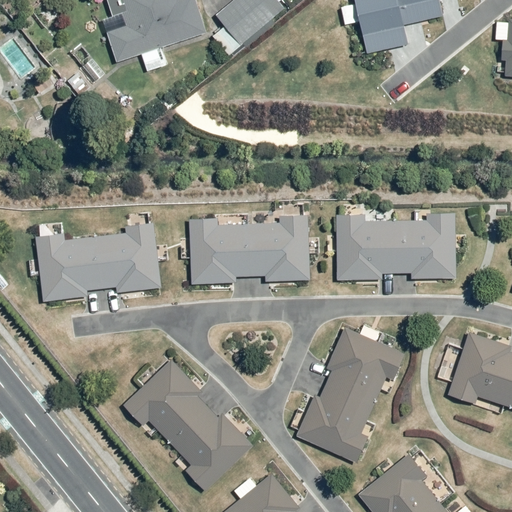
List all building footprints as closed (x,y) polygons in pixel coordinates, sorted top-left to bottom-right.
[(109,0),(115,18),(106,22),(116,63),(143,55),(147,73),(169,66),(162,51),(210,35),(196,0),(109,0)] [(279,0),(237,0),(219,15),(228,27),(216,37),(234,56),(289,10),(279,0)] [(356,0),(369,56),(410,47),(407,30),(448,19),(442,0),(356,0)] [(92,85),(72,63),(61,74),(81,95),(92,85)] [(366,213),(338,214),(338,278),(460,276),(458,209),(427,210),(428,218),(367,220),(366,213)] [(312,280),(311,212),(283,215),(282,221),(221,222),(221,214),(191,214),(194,282),(312,280)] [(165,286),(158,220),(128,223),(129,231),(68,237),(68,230),(38,232),(47,301),(165,286)] [(409,351),(347,325),(299,433),(361,461),(372,435),(365,433),(388,378),(397,380),(409,351)] [(511,344),(470,332),(449,393),(480,403),(482,397),(511,407),(511,344)] [(256,443),(171,358),(122,404),(144,427),(151,419),(193,463),(185,470),(208,492),(256,443)] [(410,450),(357,493),(373,511),(452,511),(426,479),(431,474),(410,450)] [(306,511),(272,471),(221,511),(306,511)]
